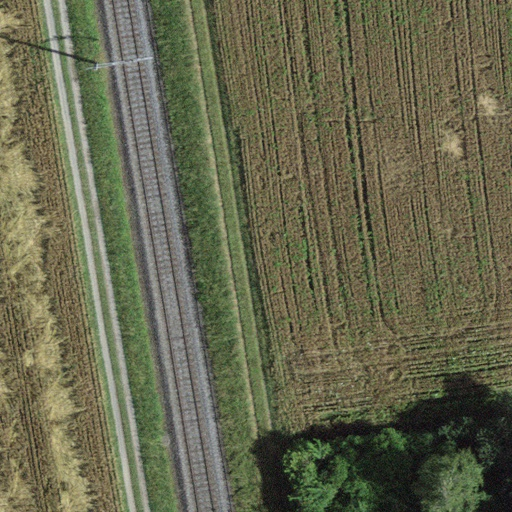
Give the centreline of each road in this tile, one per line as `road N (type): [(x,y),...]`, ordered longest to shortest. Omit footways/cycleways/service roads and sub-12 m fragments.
road 1 (track): [(143,511),(56,0)]
road 2 (track): [(206,0),(283,511)]
